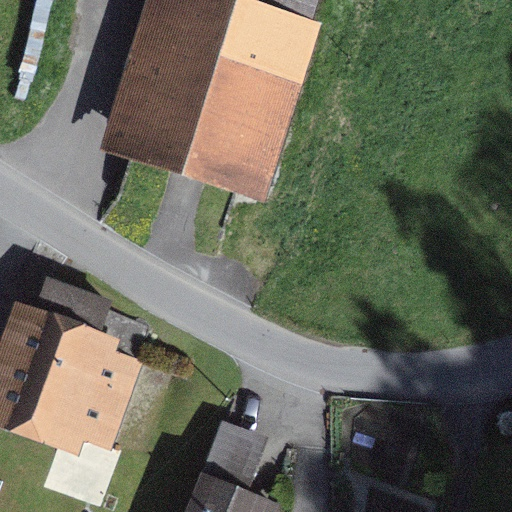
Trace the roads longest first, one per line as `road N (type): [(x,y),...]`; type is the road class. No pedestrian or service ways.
road 1 (tertiary): [(0,187),(148,282),(308,359),(409,374),(464,373),(511,359)]
road 2 (track): [(459,511),(464,373)]
